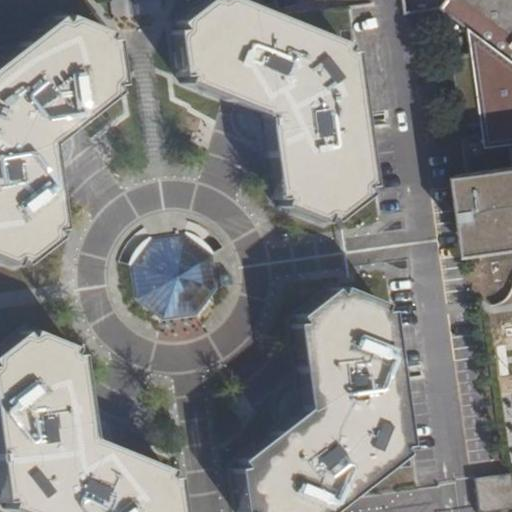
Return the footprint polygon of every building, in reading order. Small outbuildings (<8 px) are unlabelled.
[(220,0),(220,2),(218,0),(201,0),(175,24),(180,29),(172,31),(179,72),(185,71),(183,84),(221,101),(235,107),(260,117),(264,145),(271,197),(279,198),(276,207),(321,225),(324,219),(332,225),(364,197),(362,186),(370,185),(351,52),(342,53),(340,41),(244,0),(220,0)] [(450,0),(443,10),(470,30),(486,147),(511,143),(511,167),(468,174),(479,254),(482,253),(482,255),(511,251),(511,43),(460,4),(454,0),(450,0)] [(61,21),(52,16),(0,57),(0,262),(9,266),(15,258),(19,264),(53,238),(51,230),(59,228),(52,175),(49,148),(73,129),(84,120),(116,94),(111,87),(121,85),(113,40),(102,39),(108,28),(68,13),(61,21)] [(478,256),(482,255),(482,253),(479,254),(468,174),(466,174),(478,256)] [(196,312),(214,287),(209,250),(183,233),(151,238),(131,264),(135,298),(159,317),(196,312)] [(278,422),(269,429),(235,457),(238,465),(230,465),(234,508),(241,507),(240,511),(325,511),(400,454),(394,445),(404,442),(387,312),(377,309),(379,300),(337,282),(330,290),(324,284),(291,312),(298,318),(287,324),(295,380),(299,405),(278,422)] [(0,496),(1,496),(1,507),(12,511),(175,511),(171,475),(165,475),(164,466),(125,450),(113,445),(85,433),(76,351),(68,349),(68,339),(29,324),(22,331),(15,325),(0,336),(0,496)]
